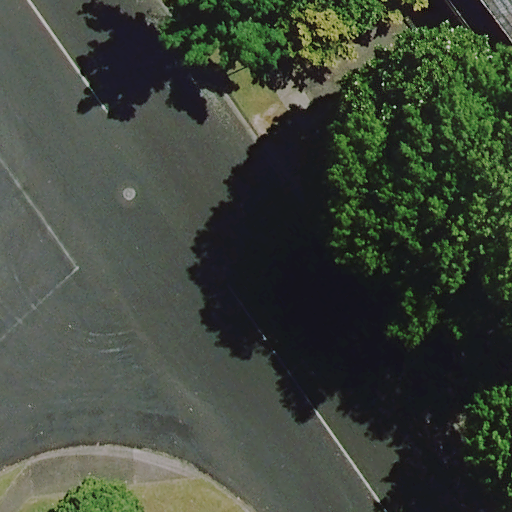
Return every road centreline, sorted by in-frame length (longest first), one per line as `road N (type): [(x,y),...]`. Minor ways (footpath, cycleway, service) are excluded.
road 1 (residential): [(382,511),(154,185)]
road 2 (residential): [(0,349),(154,185)]
road 3 (residential): [(154,185),(26,0)]
